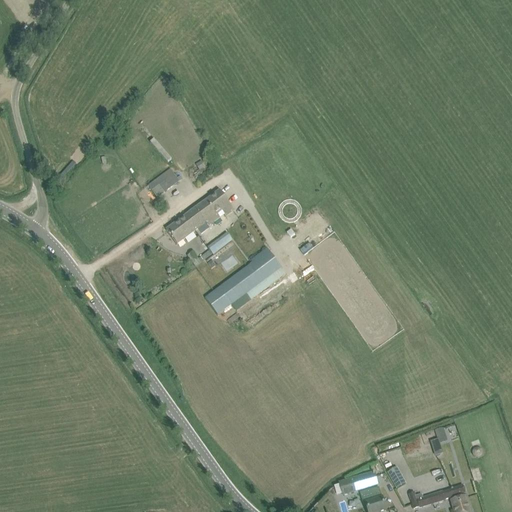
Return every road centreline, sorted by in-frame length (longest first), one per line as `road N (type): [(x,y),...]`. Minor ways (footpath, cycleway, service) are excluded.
road 1 (tertiary): [(250,511),(62,256),(0,208)]
road 2 (unknown): [(78,279),(215,184)]
